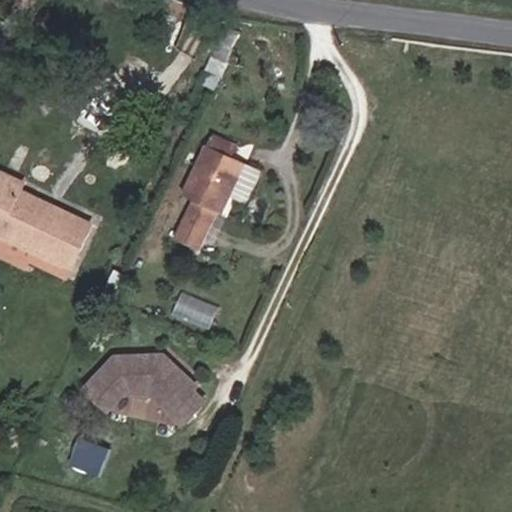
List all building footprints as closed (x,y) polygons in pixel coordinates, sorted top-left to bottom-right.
[(175,0),(112,0),(169,26),(179,1),(175,0)] [(198,145),(170,196),(207,217),(235,165),(198,145)] [(0,221),(14,191),(8,187),(11,182),(0,177),(0,221)] [(14,191),(0,221),(0,240),(54,265),(77,220),(14,191)] [(184,291),(175,313),(212,328),(221,305),(184,291)] [(181,383),(149,350),(145,350),(140,355),(134,355),(129,349),(103,349),(103,357),(94,357),(71,380),(92,401),(112,382),(116,386),(134,386),(166,419),(188,398),(177,386),(181,383)] [(104,473),(112,448),(80,439),(73,464),(104,473)]
